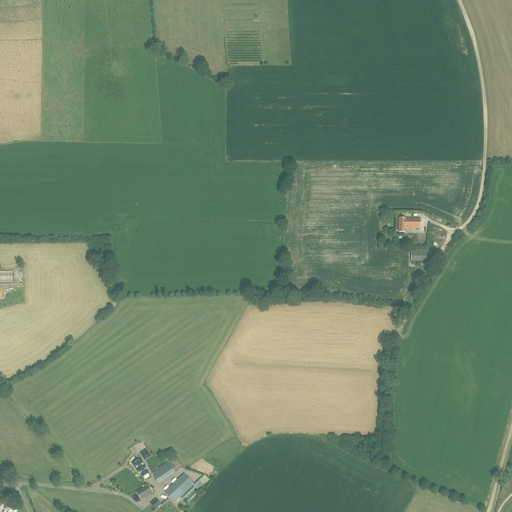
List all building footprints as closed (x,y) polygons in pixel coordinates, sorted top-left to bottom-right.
[(420,229),(420,219),(399,218),(398,232),(405,232),(405,229),(420,229)] [(431,261),(431,250),(411,250),(411,261),(431,261)] [(0,271),(0,284),(14,284),(14,272),(0,271)] [(140,475),(140,474),(142,477),(149,473),(145,467),(145,466),(141,459),(136,462),(135,461),(133,463),(133,464),(132,464),(136,471),(137,470),(139,472),(138,472),(140,475)] [(158,483),(175,472),(168,462),(152,473),(158,483)] [(174,502),(193,484),(184,474),(164,492),(174,502)] [(198,490),(204,484),(199,480),(193,485),(198,490)] [(141,500),(153,492),(148,485),(137,493),(141,500)] [(156,509),(161,504),(156,498),(150,503),(156,509)]
